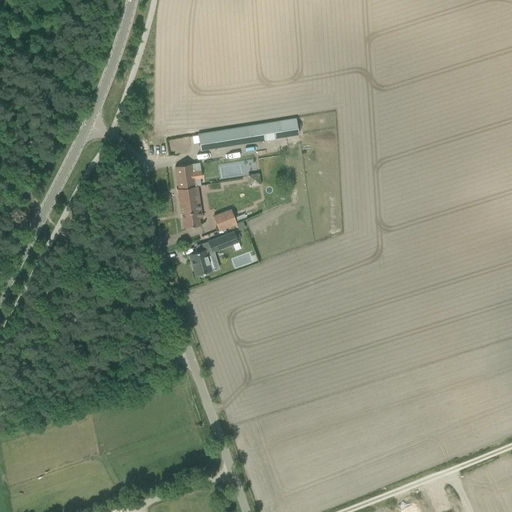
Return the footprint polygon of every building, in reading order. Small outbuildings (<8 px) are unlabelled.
[(197,134),(200,150),(298,134),(295,118),(279,121),(197,134)] [(178,189),(177,189),(180,214),(181,214),(183,228),(199,226),(197,212),(200,211),(197,186),(194,187),(190,164),(174,167),(178,189)] [(245,174),(247,186),(259,184),(257,172),(245,174)] [(212,216),(218,231),(236,224),(230,210),(212,216)] [(84,212),(79,220),(79,221),(82,223),(80,226),(81,226),(87,229),(87,228),(94,217),(94,216),(89,213),(88,212),(88,213),(84,211),(84,212)] [(242,221),(236,224),(238,229),(244,227),(242,221)] [(234,232),(207,242),(210,248),(211,252),(213,252),(238,242),(234,232)] [(196,252),(188,254),(194,276),(199,274),(200,277),(207,275),(206,272),(211,271),(211,270),(218,268),(213,252),(211,252),(210,248),(196,252)]
